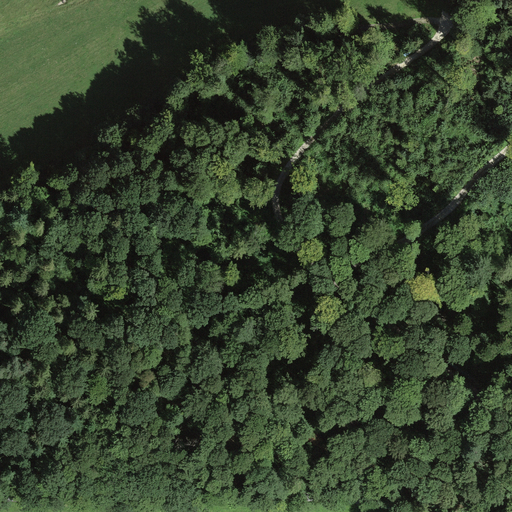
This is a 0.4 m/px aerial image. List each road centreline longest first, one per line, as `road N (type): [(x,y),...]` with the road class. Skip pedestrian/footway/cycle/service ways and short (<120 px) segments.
road 1 (track): [(511,408),(487,400),(356,303),(284,236),(273,204),(287,169),(339,111),(431,45),(454,0)]
road 2 (track): [(0,186),(79,146),(233,41),(320,24),(421,20),(452,7),(448,0)]
road 3 (track): [(422,511),(304,494),(0,497)]
road 4 (track): [(334,276),(438,217),(511,145)]
